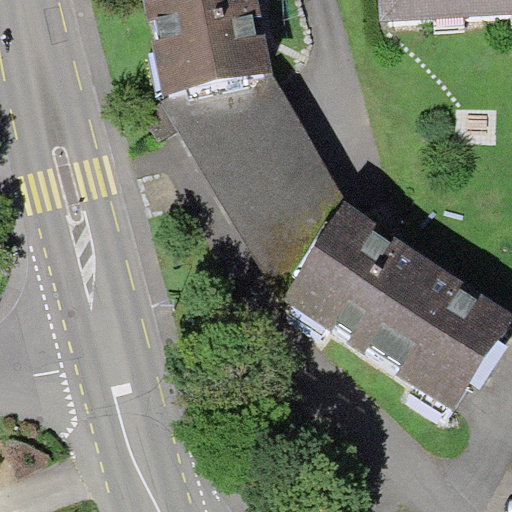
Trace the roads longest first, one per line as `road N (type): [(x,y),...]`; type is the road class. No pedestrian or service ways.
road 1 (tertiary): [(28,0),(114,357)]
road 2 (tertiary): [(114,357),(155,511)]
